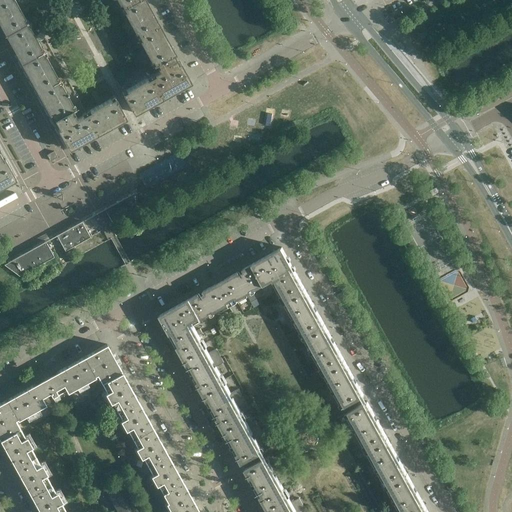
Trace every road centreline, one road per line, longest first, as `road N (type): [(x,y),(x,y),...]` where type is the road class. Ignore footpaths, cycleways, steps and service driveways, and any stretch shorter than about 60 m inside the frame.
road 1 (residential): [(449,511),(288,222)]
road 2 (residential): [(109,317),(192,468),(217,483)]
road 3 (residential): [(217,483),(218,455),(135,303)]
road 4 (residential): [(53,182),(220,91)]
road 5 (residential): [(288,222),(453,135)]
road 6 (residential): [(135,303),(288,222)]
road 7 (tertiary): [(453,135),(352,19)]
road 8 (residential): [(220,91),(352,19)]
road 9 (residential): [(0,378),(109,317)]
